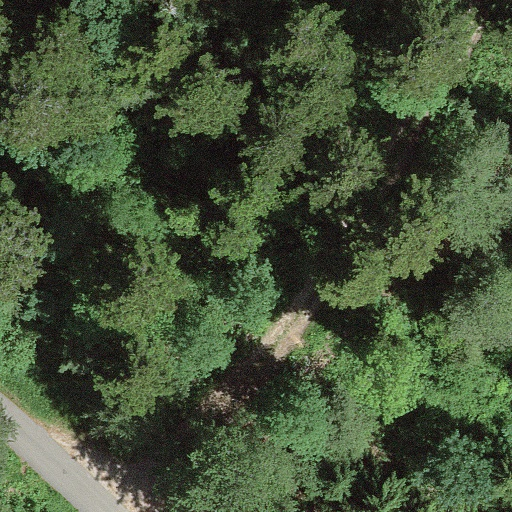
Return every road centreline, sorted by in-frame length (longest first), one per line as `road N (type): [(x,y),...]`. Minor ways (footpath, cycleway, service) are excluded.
road 1 (track): [(136,511),(308,307),(491,0)]
road 2 (track): [(0,402),(109,511)]
